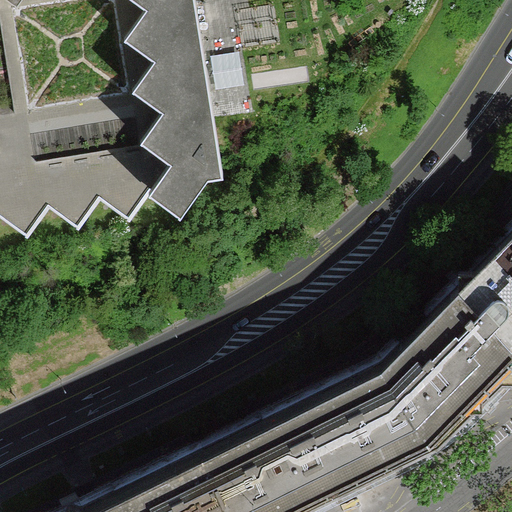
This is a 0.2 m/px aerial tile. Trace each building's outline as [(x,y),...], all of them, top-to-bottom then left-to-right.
[(0,0),(0,214),(29,235),(50,206),(80,227),(101,198),(131,218),(152,189),(173,159),(143,138),(164,108),(133,86),(155,56),(125,35),(145,6),(137,0),(19,0),(18,2),(15,0),(0,0)] [(15,0),(18,2),(19,0),(137,0),(145,6),(125,35),(155,56),(133,86),(164,108),(143,138),(173,159),(152,189),(183,210),(209,173),(224,170),(216,118),(196,0),(15,0)] [(511,224),(459,279),(511,331),(511,224)] [(481,376),(511,344),(511,331),(459,279),(381,357),(430,426),(463,394),(478,395),(486,396),(484,389),(481,376)] [(511,381),(511,344),(481,376),(489,384),(496,391),(507,382),(511,381)] [(251,511),(286,495),(290,493),(430,426),(381,357),(254,418),(201,443),(234,511),(251,511)] [(304,511),(443,446),(496,391),(489,384),(481,376),(484,389),(486,396),(478,395),(463,394),(430,426),(290,493),(286,495),(294,511),(304,511)] [(234,511),(201,443),(63,509),(64,511),(234,511)] [(294,511),(286,495),(251,511),(294,511)]
